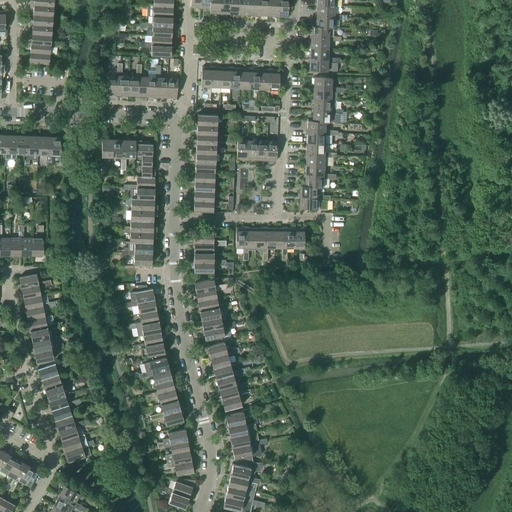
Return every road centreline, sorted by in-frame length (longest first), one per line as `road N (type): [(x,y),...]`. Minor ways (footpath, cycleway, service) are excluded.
road 1 (residential): [(172,217),(180,318),(210,462),(199,511)]
road 2 (residential): [(48,451),(0,270)]
road 3 (residential): [(274,215),(286,42)]
road 4 (residential): [(10,112),(175,121)]
road 5 (residential): [(175,121),(184,106),(186,0)]
